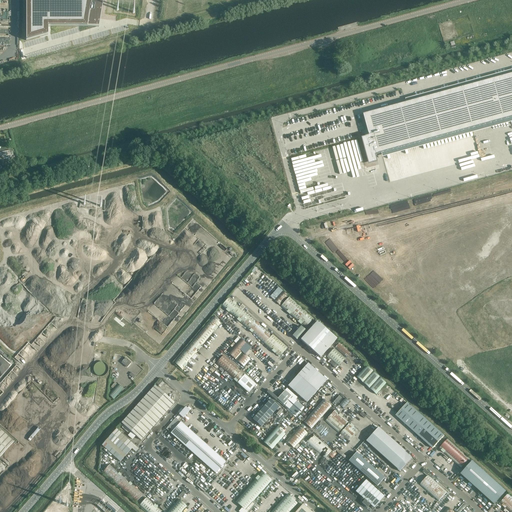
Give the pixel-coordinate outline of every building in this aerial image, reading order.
[(102,0),(35,0),(36,38),(93,38),(102,0)] [(363,137),(362,138),(367,157),(369,162),(376,160),(375,155),(511,117),(511,74),(364,114),(369,135),(369,136),(369,137),(363,138),(363,137)] [(305,328),(314,319),(289,297),(283,291),(275,285),(265,295),(273,302),(274,301),(305,328)] [(221,305),(279,357),(287,347),(272,334),(271,335),(228,297),(221,305)] [(213,317),(174,362),(182,370),(192,358),(194,360),(197,357),(195,355),(221,324),(213,317)] [(315,325),(301,340),(308,347),(308,349),(310,351),(312,351),(312,350),(320,357),(336,339),(316,321),(313,323),(315,325)] [(305,331),(301,327),(292,336),(297,340),(305,331)] [(244,367),(251,360),(243,352),(249,346),(240,338),(227,352),(244,367)] [(351,352),(340,342),(327,357),(338,367),(346,359),(345,359),(351,352)] [(3,353),(1,356),(10,364),(12,361),(3,353)] [(216,364),(248,393),(256,385),(223,355),(216,364)] [(131,363),(126,358),(121,363),(127,368),(131,363)] [(105,362),(96,363),(96,374),(106,373),(105,362)] [(307,402),(325,381),(326,380),(308,363),(299,373),(297,371),(295,374),(297,376),(288,386),(297,393),(307,402)] [(366,365),(355,376),(376,395),(386,384),(366,365)] [(108,394),(114,399),(123,389),(118,384),(108,394)] [(155,386),(122,423),(141,440),(174,403),(155,386)] [(285,391),(277,399),(289,410),(297,401),(285,391)] [(339,405),(344,408),(350,400),(345,397),(339,405)] [(270,399),(253,419),(261,427),(279,407),(270,399)] [(331,406),(323,399),(303,422),(311,429),(331,406)] [(407,403),(396,416),(433,449),(444,436),(407,403)] [(186,407),(179,415),(183,418),(190,410),(186,407)] [(358,430),(335,410),(325,421),(348,441),(358,430)] [(181,422),(170,433),(216,473),(226,462),(181,422)] [(307,433),(299,426),(286,441),(294,449),(307,433)] [(277,427),(263,443),(272,450),(285,435),(277,427)] [(366,441),(400,472),(412,458),(378,427),(366,441)] [(0,457),(14,442),(0,429),(0,457)] [(116,429),(101,445),(120,462),(132,448),(136,452),(138,449),(116,429)] [(332,451),(313,434),(306,443),(325,459),(332,451)] [(470,459),(448,439),(439,449),(461,468),(470,459)] [(154,446),(160,451),(165,446),(159,440),(154,446)] [(384,478),(371,466),(356,453),(349,461),(377,486),(384,478)] [(502,488),(470,459),(459,472),(460,474),(465,478),(490,501),(502,488)] [(102,473),(136,502),(143,494),(110,464),(102,473)] [(262,472),(235,502),(245,510),(272,480),(262,472)] [(428,475),(420,485),(438,502),(447,492),(428,475)] [(361,498),(360,502),(367,508),(370,504),(374,508),(384,497),(366,480),(356,491),(362,497),(361,498)] [(287,494),(270,511),(291,511),(298,504),(287,494)] [(511,511),(511,497),(508,494),(500,503),(509,511),(511,511)] [(160,511),(162,511),(147,497),(139,505),(146,511),(160,511)] [(181,511),(187,506),(179,499),(167,511),(181,511)]
